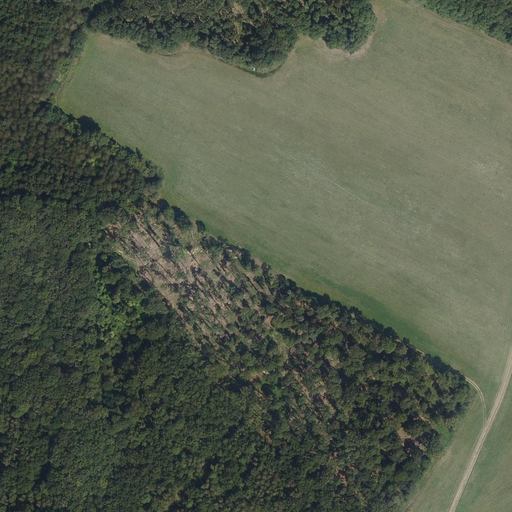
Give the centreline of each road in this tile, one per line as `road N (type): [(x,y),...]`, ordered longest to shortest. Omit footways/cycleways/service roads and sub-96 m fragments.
road 1 (track): [(0,198),(27,193),(85,213),(108,449),(107,484),(95,511)]
road 2 (track): [(511,368),(451,511)]
